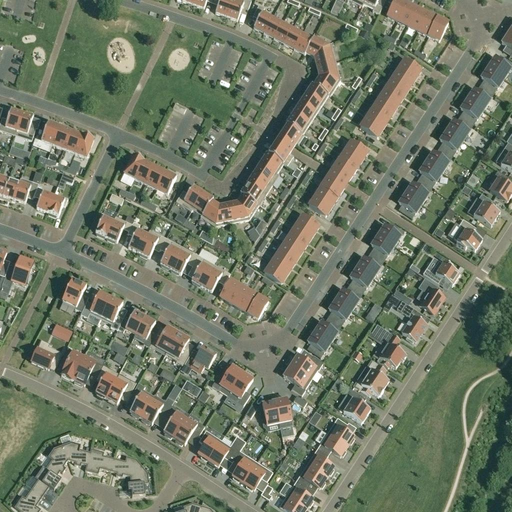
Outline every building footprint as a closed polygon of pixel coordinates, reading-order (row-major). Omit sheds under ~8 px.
[(213,3),(214,0),(195,0),(193,7),(204,11),(207,1),(213,3)] [(226,19),(233,0),(214,0),(213,3),(219,5),(215,15),(226,19)] [(247,15),(251,3),(245,0),(244,3),(237,0),(233,0),(226,19),(237,23),(241,13),(247,15)] [(362,9),(363,6),(365,0),(345,0),(345,1),(362,9)] [(365,0),(363,6),(373,11),(372,13),(378,16),(382,9),(376,6),(378,0),(365,0)] [(398,24),(406,6),(396,0),(387,19),(398,24)] [(343,6),(337,3),(332,15),(338,17),(343,6)] [(417,11),(406,6),(398,24),(408,29),(417,11)] [(264,36),(273,18),(263,12),(264,10),(259,7),(253,19),(258,21),(253,30),(264,36)] [(418,34),(427,15),(417,11),(408,29),(418,34)] [(427,15),(418,34),(428,39),(437,21),(427,15)] [(283,23),(273,18),(264,36),(274,41),(283,23)] [(437,21),(428,39),(439,44),(448,26),(437,21)] [(274,41),(284,46),(293,28),(283,23),(274,41)] [(373,28),(367,25),(364,31),(370,33),(373,28)] [(303,34),(293,28),(284,46),(294,52),(303,34)] [(304,57),(314,37),(313,39),(303,34),(294,52),(304,57)] [(511,37),(507,34),(503,39),(504,40),(501,45),(511,51),(511,54),(510,58),(511,59),(511,37)] [(331,46),(314,37),(304,57),(305,55),(314,60),(331,46)] [(331,46),(314,60),(316,69),(336,64),(331,46)] [(510,71),(509,70),(511,65),(505,60),(501,65),(496,61),(494,60),(487,70),(504,81),(510,71)] [(421,73),(404,62),(397,72),(414,83),(421,73)] [(316,69),(319,79),(340,82),(336,64),(316,69)] [(504,81),(487,70),(481,80),(483,82),(488,85),(485,90),(493,95),(496,90),(497,90),(497,91),(504,81)] [(414,83),(397,72),(391,81),(408,92),(414,83)] [(312,86),(330,98),(340,82),(319,79),(313,87),(312,86)] [(408,92),(391,81),(385,91),(402,102),(408,92)] [(330,98),(312,86),(305,96),(322,107),(328,97),(330,98)] [(402,102),(385,91),(379,100),(396,111),(402,102)] [(491,97),(484,92),(481,96),(476,93),(473,91),(467,101),(483,112),(490,102),(489,102),(488,101),(491,97)] [(315,117),(322,107),(305,96),(298,106),(315,117)] [(372,110),(389,121),(396,111),(379,100),(372,110)] [(483,112),(467,101),(460,111),(463,113),(468,116),(465,121),(472,126),(475,121),(476,122),(477,122),(483,112)] [(292,116),(309,127),(315,117),(298,106),(292,116)] [(366,119),(383,130),(389,121),(372,110),(366,119)] [(0,125),(0,132),(15,138),(22,115),(21,115),(22,113),(16,111),(15,113),(11,111),(7,122),(2,120),(0,125)] [(33,119),(22,115),(15,138),(32,143),(36,131),(30,129),(33,119)] [(302,137),(309,127),(292,116),(285,126),(304,138),(302,137)] [(360,129),(377,140),(383,130),(366,119),(360,129)] [(469,133),(468,133),(471,128),(463,123),(461,128),(455,124),(453,123),(446,133),(463,144),(469,134),(469,133)] [(41,143),(52,147),(60,128),(48,124),(41,143)] [(298,147),(304,138),(285,126),(285,127),(287,128),(277,142),(292,152),(296,145),(298,147)] [(52,147),(64,152),(71,133),(60,128),(52,147)] [(64,152),(75,156),(82,137),(71,133),(64,152)] [(452,157),(455,153),(456,153),(456,154),(463,144),(446,133),(440,143),(442,145),(447,148),(444,152),(452,157)] [(82,137),(75,156),(86,160),(94,141),(82,137)] [(267,155),(266,155),(287,169),(293,160),(289,157),(292,152),(277,142),(268,156),(267,155)] [(361,164),(367,154),(351,143),(344,153),(361,164)] [(503,169),(511,175),(511,147),(510,147),(505,154),(511,157),(503,169)] [(11,148),(9,156),(28,162),(30,154),(11,148)] [(361,164),(344,153),(338,162),(355,173),(361,164)] [(435,156),(432,154),(426,164),(442,175),(449,165),(448,165),(447,164),(450,159),(443,154),(440,159),(435,156)] [(287,169),(266,155),(260,165),(279,178),(279,177),(277,176),(283,166),(287,169)] [(123,176),(135,181),(144,163),(133,157),(123,176)] [(346,187),(348,184),(355,173),(338,162),(331,173),(329,176),(346,187)] [(135,181),(145,187),(155,168),(144,163),(135,181)] [(422,176),(427,179),(424,184),(431,189),(434,184),(435,185),(442,175),(426,164),(419,174),(422,176)] [(272,188),(279,178),(260,165),(253,175),(272,188)] [(145,187),(156,192),(165,174),(155,168),(145,187)] [(491,194),(507,205),(511,198),(511,190),(505,186),(509,180),(499,173),(491,185),(495,188),(491,194)] [(165,174),(156,192),(167,198),(176,179),(165,174)] [(0,197),(3,198),(9,179),(0,175),(0,197)] [(247,185),(266,198),(272,188),(253,175),(247,185)] [(60,182),(72,186),(74,181),(63,176),(60,182)] [(320,189),(337,201),(344,190),(346,187),(329,176),(327,179),(326,181),(320,189)] [(3,198),(14,202),(20,183),(20,182),(9,179),(3,198)] [(35,194),(38,187),(32,184),(21,180),(20,182),(20,183),(14,202),(25,205),(29,192),(35,194)] [(259,208),(266,198),(247,185),(240,195),(259,208)] [(422,186),(419,191),(414,187),(412,186),(405,196),(421,206),(428,196),(427,195),(430,191),(422,186)] [(183,193),(176,204),(191,214),(203,195),(193,188),(188,196),(183,193)] [(471,192),(464,188),(461,193),(468,198),(471,192)] [(337,201),(320,189),(314,199),(331,210),(337,201)] [(40,201),(43,194),(37,191),(34,199),(40,201)] [(121,191),(119,195),(126,199),(128,194),(121,191)] [(40,201),(36,210),(47,215),(54,198),(53,198),(43,194),(40,201)] [(213,201),(203,195),(191,214),(192,212),(201,218),(200,219),(200,220),(213,201)] [(242,197),(237,204),(249,222),(259,208),(240,195),(240,196),(242,197)] [(54,196),(53,198),(54,198),(47,215),(49,215),(48,217),(55,220),(56,218),(58,219),(62,208),(65,209),(68,201),(54,196)] [(121,207),(123,202),(112,196),(109,202),(121,207)] [(401,207),(406,211),(403,215),(411,220),(414,215),(415,216),(421,206),(405,196),(399,206),(401,207)] [(482,204),(473,219),(490,230),(495,222),(496,223),(500,218),(499,217),(500,215),(488,208),(491,203),(481,196),(478,201),(482,204)] [(331,210),(314,199),(308,208),(325,219),(331,210)] [(142,201),(140,206),(148,209),(150,205),(142,201)] [(213,201),(200,220),(215,229),(219,208),(212,203),(213,201)] [(249,222),(237,204),(228,206),(232,226),(249,222)] [(215,229),(232,226),(228,206),(219,208),(215,229)] [(106,240),(114,221),(102,215),(98,223),(100,224),(95,235),(97,236),(96,237),(104,241),(104,239),(106,240)] [(312,239),(319,229),(302,218),(295,228),(312,239)] [(115,219),(114,221),(106,240),(107,240),(106,242),(114,246),(115,244),(117,245),(123,232),(128,234),(132,227),(115,219)] [(261,222),(255,231),(259,237),(267,226),(261,222)] [(465,251),(466,249),(474,254),(482,243),(472,236),(476,230),(463,222),(459,228),(461,229),(453,241),(457,243),(456,245),(465,251)] [(148,234),(138,230),(139,227),(133,224),(132,227),(128,234),(127,236),(133,239),(128,250),(139,255),(148,235),(148,234)] [(289,237),(306,248),(312,239),(295,228),(289,237)] [(392,233),(387,229),(384,228),(378,238),(394,248),(400,238),(399,238),(402,232),(395,228),(392,233)] [(259,237),(255,231),(254,229),(247,234),(255,245),(259,237)] [(149,260),(153,252),(154,249),(160,252),(166,241),(149,232),(148,234),(148,235),(139,255),(140,256),(139,257),(147,261),(147,259),(149,260)] [(199,239),(212,246),(213,239),(202,233),(199,239)] [(283,247),(300,258),(306,248),(289,237),(283,247)] [(375,258),(383,263),(386,258),(387,258),(394,248),(378,238),(371,248),(374,249),(378,253),(375,258)] [(161,268),(168,272),(169,270),(170,271),(182,249),(166,241),(160,252),(166,255),(160,266),(162,267),(161,268)] [(277,256),(294,267),(300,258),(283,247),(277,256)] [(172,272),(171,273),(178,277),(179,276),(181,277),(186,266),(192,269),(198,258),(182,249),(170,271),(172,272)] [(0,277),(4,279),(9,267),(3,265),(4,262),(6,255),(5,254),(6,253),(0,250),(0,277)] [(270,266),(287,277),(294,267),(277,256),(270,266)] [(193,284),(192,285),(199,289),(200,288),(201,288),(214,267),(198,258),(192,269),(197,272),(192,281),(191,283),(193,284)] [(20,259),(11,283),(25,288),(34,264),(20,259)] [(363,260),(356,270),(373,281),(379,271),(379,270),(378,270),(381,265),(374,260),(370,265),(366,262),(363,260)] [(452,271),(454,269),(444,263),(443,265),(439,262),(431,274),(429,273),(426,278),(439,287),(442,281),(452,288),(460,276),(452,271)] [(270,266),(264,276),(281,287),(287,277),(270,266)] [(419,272),(411,266),(409,270),(417,275),(419,272)] [(218,284),(223,287),(230,276),(214,267),(201,288),(212,294),(218,284)] [(366,291),(373,281),(356,270),(350,280),(352,282),(357,285),(354,290),(362,295),(365,290),(366,290),(366,291)] [(433,289),(430,287),(431,285),(425,280),(418,290),(428,296),(420,308),(433,317),(444,300),(432,292),(433,289)] [(87,301),(81,299),(86,288),(72,281),(62,303),(76,309),(75,311),(81,314),(88,299),(87,301)] [(230,282),(220,299),(229,305),(240,288),(230,282)] [(240,288),(229,305),(239,311),(249,293),(240,288)] [(403,302),(406,298),(396,291),(393,295),(403,302)] [(352,313),(358,303),(357,302),(360,297),(353,292),(349,297),(344,294),(342,292),(335,302),(352,313)] [(249,293),(239,311),(248,316),(258,299),(249,293)] [(99,294),(92,306),(87,303),(80,316),(87,320),(89,315),(100,321),(110,300),(99,294)] [(268,304),(258,299),(248,316),(258,322),(268,304)] [(391,309),(395,303),(390,299),(386,306),(391,309)] [(122,305),(110,300),(100,321),(112,326),(110,329),(117,332),(123,321),(116,318),(122,305)] [(344,322),(345,323),(352,313),(335,302),(329,312),(331,314),(336,317),(333,322),(340,327),(344,322)] [(402,303),(396,311),(411,321),(402,336),(407,339),(405,341),(412,346),(413,343),(415,345),(427,327),(419,322),(422,317),(402,303)] [(133,339),(144,319),(134,313),(128,324),(123,321),(118,331),(123,334),(125,331),(135,336),(133,339)] [(148,350),(154,340),(149,337),(155,325),(144,319),(133,339),(144,345),(143,347),(148,350)] [(330,345),(337,335),(336,334),(339,329),(332,324),(328,329),(323,326),(321,324),(314,334),(330,345)] [(72,333),(56,326),(54,332),(70,339),(72,333)] [(156,336),(150,347),(155,350),(157,346),(168,352),(178,335),(167,329),(161,339),(156,336)] [(402,364),(406,358),(395,350),(400,342),(383,331),(380,336),(384,339),(380,344),(386,348),(377,363),(387,370),(389,367),(395,371),(400,363),(402,364)] [(179,336),(178,335),(168,352),(165,357),(176,363),(176,364),(182,368),(189,356),(183,353),(189,341),(188,341),(189,339),(180,334),(179,336)] [(315,349),(312,354),(319,359),(323,354),(323,355),(324,355),(330,345),(314,334),(308,344),(310,346),(315,349)] [(51,365),(56,368),(62,355),(48,349),(45,355),(38,352),(38,351),(37,351),(35,355),(33,354),(30,361),(32,362),(31,364),(32,364),(48,371),(48,372),(51,365)] [(202,349),(198,355),(197,357),(192,354),(184,366),(200,375),(204,369),(207,371),(208,371),(216,357),(202,349)] [(73,383),(73,382),(84,360),(83,359),(66,351),(61,362),(67,365),(61,377),(73,383)] [(363,357),(356,353),(352,360),(358,364),(363,357)] [(122,367),(126,359),(120,357),(116,364),(122,367)] [(308,366),(297,358),(294,362),(292,361),(288,367),(311,382),(318,372),(323,365),(313,358),(308,366)] [(97,379),(102,368),(84,359),(83,359),(84,360),(73,382),(75,383),(74,385),(81,388),(82,387),(84,388),(90,376),(96,379),(97,379)] [(379,400),(389,384),(382,379),(386,372),(375,365),(364,382),(360,379),(354,388),(369,398),(371,395),(379,400)] [(106,400),(119,376),(103,367),(102,368),(97,379),(102,382),(95,394),(97,396),(96,397),(103,401),(104,399),(106,400)] [(311,382),(288,367),(284,373),(286,374),(283,379),(295,386),(291,391),(301,398),(305,392),(311,382)] [(227,398),(243,374),(237,370),(237,371),(232,368),(224,380),(219,377),(212,388),(227,398)] [(243,374),(227,398),(243,409),(250,397),(245,394),(253,382),(248,379),(249,377),(243,374)] [(132,396),(138,386),(119,376),(106,400),(108,402),(108,403),(114,407),(115,405),(117,406),(125,392),(132,396)] [(139,419),(141,420),(152,402),(151,401),(153,398),(143,392),(145,389),(138,385),(138,386),(132,396),(131,398),(136,401),(129,414),(132,415),(131,417),(138,421),(139,419)] [(189,394),(196,398),(200,391),(193,387),(189,394)] [(344,414),(343,415),(361,426),(362,425),(363,425),(366,420),(365,420),(370,412),(362,407),(366,401),(350,391),(338,410),(344,414)] [(159,415),(165,418),(171,408),(174,404),(167,400),(165,403),(154,397),(153,398),(151,401),(152,402),(141,420),(142,421),(141,423),(149,427),(149,426),(152,427),(159,415)] [(297,398),(293,403),(303,410),(307,405),(297,398)] [(292,428),(286,401),(281,402),(281,400),(274,401),(280,430),(292,428)] [(280,430),(274,401),(267,403),(267,405),(262,406),(267,428),(278,426),(279,430),(280,430)] [(250,421),(257,411),(251,407),(245,417),(250,421)] [(171,439),(174,441),(186,422),(176,416),(178,412),(171,408),(165,418),(170,422),(163,434),(165,435),(164,437),(170,441),(171,439)] [(337,420),(327,436),(347,449),(349,446),(351,447),(354,441),(353,440),(353,439),(344,433),(348,428),(337,420)] [(192,435),(198,439),(205,429),(198,425),(196,428),(186,422),(174,441),(176,442),(175,444),(181,448),(182,446),(184,447),(192,435)] [(198,456),(202,459),(201,460),(206,464),(207,462),(209,464),(222,444),(206,433),(199,444),(204,447),(198,456)] [(317,451),(328,459),(331,454),(340,460),(341,458),(342,459),(346,454),(344,453),(347,449),(327,436),(317,451)] [(218,469),(219,468),(224,460),(232,466),(233,464),(240,454),(246,445),(236,439),(230,449),(222,444),(209,464),(218,469)] [(85,473),(91,451),(90,454),(79,451),(80,447),(71,444),(62,448),(68,462),(75,464),(74,467),(80,468),(81,466),(86,467),(85,473)] [(68,462),(62,448),(53,451),(48,459),(52,462),(46,471),(43,468),(42,469),(61,482),(61,481),(56,478),(60,473),(62,475),(66,470),(63,468),(68,462)] [(104,454),(91,451),(85,473),(98,476),(100,470),(111,473),(114,461),(103,458),(104,454)] [(324,464),(328,459),(317,451),(306,467),(326,480),(329,477),(330,478),(334,472),(332,471),(333,470),(324,464)] [(234,479),(233,481),(238,485),(239,483),(243,486),(257,465),(240,454),(233,464),(239,468),(232,478),(234,479)] [(130,478),(142,468),(136,461),(126,459),(125,463),(114,461),(111,473),(116,475),(116,478),(122,479),(123,477),(130,478)] [(266,485),(273,475),(257,465),(243,486),(247,488),(246,490),(251,493),(252,492),(254,493),(261,481),(266,485)] [(326,480),(306,467),(296,483),(307,490),(310,485),(319,491),(320,490),(322,491),(325,485),(324,484),(326,480)] [(142,468),(130,478),(131,486),(128,486),(128,493),(131,492),(132,499),(145,498),(144,486),(149,485),(148,476),(142,468)] [(61,482),(42,469),(35,480),(38,482),(31,491),(42,499),(49,489),(54,493),(61,482)] [(313,504),(312,503),(313,501),(311,500),(303,495),(307,490),(296,483),(286,499),(306,511),(308,508),(310,509),(313,504)] [(272,498),(269,496),(272,491),(267,487),(261,497),(269,503),(272,498)] [(14,509),(17,511),(40,511),(41,511),(36,508),(42,499),(31,491),(25,500),(22,498),(14,509)] [(305,511),(306,511),(286,499),(279,509),(283,511),(305,511)]
